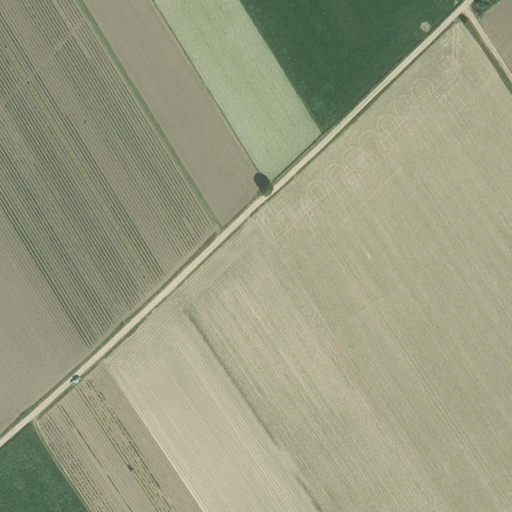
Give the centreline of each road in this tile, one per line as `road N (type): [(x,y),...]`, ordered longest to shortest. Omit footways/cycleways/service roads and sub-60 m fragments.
road 1 (track): [(469,0),(0,438)]
road 2 (track): [(53,0),(205,254)]
